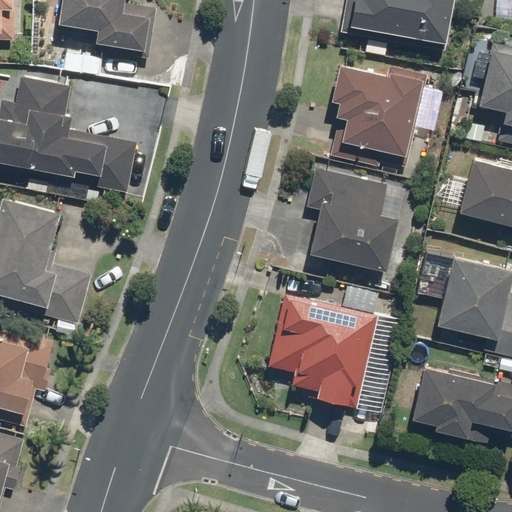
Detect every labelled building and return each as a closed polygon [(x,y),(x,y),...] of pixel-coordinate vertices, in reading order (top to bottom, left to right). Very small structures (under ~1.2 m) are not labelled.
[(0,0),(0,39),(12,40),(12,0),(0,0)] [(128,0),(53,0),(50,28),(88,33),(86,48),(147,57),(154,7),(128,3),(128,0)] [(341,0),(336,31),(443,51),(452,0),(341,0)] [(511,0),(493,0),(492,19),(511,20),(511,0)] [(511,47),(482,42),(469,105),(498,111),(492,140),(511,144),(511,47)] [(405,168),(426,73),(385,64),(383,74),(332,63),(323,100),(330,102),(327,115),(335,117),(326,156),(376,167),(377,161),(405,168)] [(0,168),(124,193),(135,141),(63,127),(65,115),(61,114),(67,85),(16,75),(10,102),(0,99),(0,168)] [(511,166),(465,155),(450,211),(511,227),(511,166)] [(404,189),(311,166),(301,205),(312,207),(301,252),(383,273),(404,189)] [(1,305),(76,325),(90,272),(43,259),(55,212),(0,197),(0,296),(3,297),(1,305)] [(478,350),(511,357),(511,290),(503,288),(507,269),(444,255),(428,325),(481,336),(478,350)] [(375,315),(279,293),(262,365),(287,370),(284,384),(310,389),(308,397),(354,408),(359,387),(377,391),(389,340),(370,336),(375,315)] [(53,341),(0,326),(0,420),(24,427),(34,387),(41,389),(53,341)] [(511,384),(417,363),(404,419),(427,424),(425,429),(511,448),(511,384)] [(0,511),(2,511),(22,438),(0,432),(0,511)]
